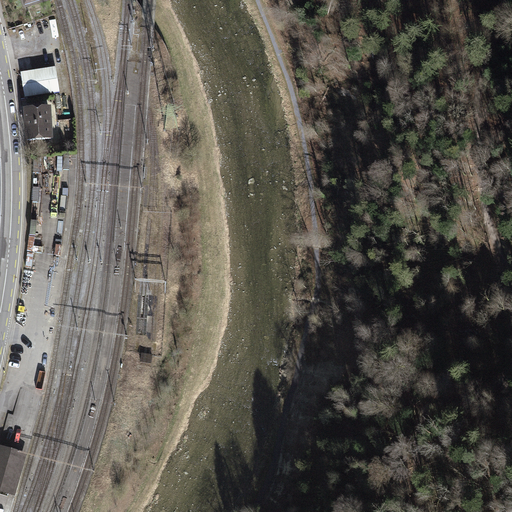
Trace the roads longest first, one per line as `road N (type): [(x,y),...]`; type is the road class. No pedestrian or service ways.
road 1 (track): [(511,276),(484,213),(476,134),(476,96),(511,5)]
road 2 (primary): [(0,315),(12,184),(0,69)]
road 3 (track): [(421,511),(421,417),(441,399),(500,387),(511,368)]
